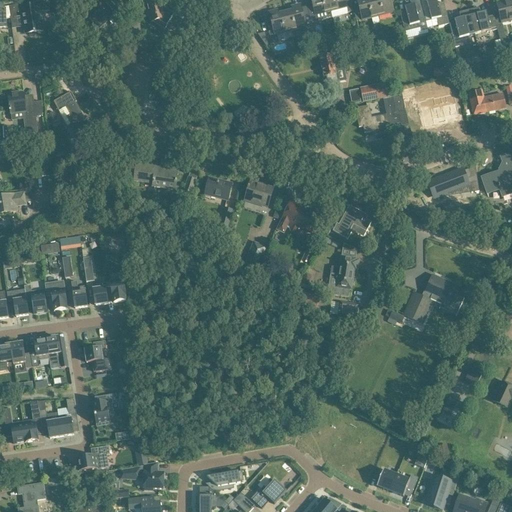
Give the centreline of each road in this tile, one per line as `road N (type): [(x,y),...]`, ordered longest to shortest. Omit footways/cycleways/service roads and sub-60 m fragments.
road 1 (residential): [(307,118),(275,141),(189,128),(133,136),(82,72),(0,73)]
road 2 (residential): [(0,462),(86,441),(70,327)]
road 3 (residential): [(322,477),(280,452),(197,468),(185,476),(184,511)]
road 4 (residential): [(511,255),(427,229),(375,188),(367,170)]
road 5 (residential): [(367,170),(431,164),(511,133)]
road 6 (residential): [(307,118),(236,14)]
